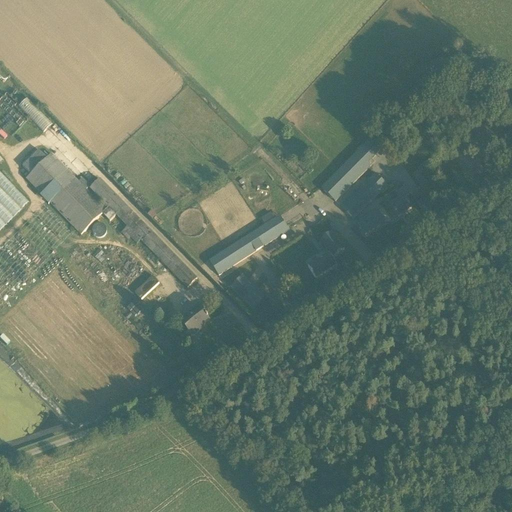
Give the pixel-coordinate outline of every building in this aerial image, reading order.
[(18,107),(43,133),(51,126),(26,100),(18,107)] [(368,164),(384,148),(373,138),(322,189),(335,203),(371,167),(368,164)] [(83,179),(79,183),(52,155),(48,159),(39,150),(23,166),(31,175),(27,179),(81,236),(102,215),(106,211),(104,209),(86,191),(90,187),(83,179)] [(423,165),(418,169),(422,174),(427,170),(423,165)] [(353,221),(388,186),(376,175),(342,209),(353,221)] [(90,189),(107,206),(116,197),(100,180),(90,189)] [(298,225),(289,211),(280,194),(253,212),(263,228),(224,253),(210,262),(219,276),(233,267),(298,225)] [(389,211),(392,209),(398,218),(412,210),(404,198),(395,204),(389,196),(382,200),(389,211)] [(385,223),(378,212),(358,224),(365,236),(385,223)] [(308,268),(316,280),(337,267),(331,258),(334,256),(335,258),(346,249),(333,233),(322,241),(332,254),(330,255),(329,255),(308,268)] [(0,263),(0,280),(14,295),(22,287),(0,263)] [(265,299),(243,277),(231,289),(253,311),(265,299)] [(282,281),(287,288),(294,284),(289,277),(282,281)] [(158,285),(152,278),(134,294),(141,301),(158,285)] [(206,317),(200,309),(181,323),(187,330),(179,336),(184,343),(201,330),(200,329),(210,321),(208,319),(209,319),(207,317),(206,317)]
